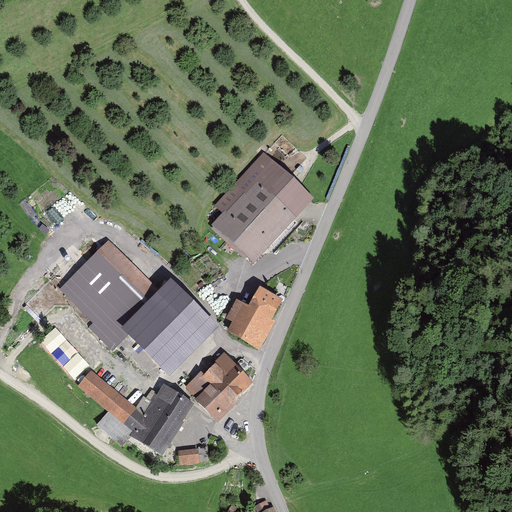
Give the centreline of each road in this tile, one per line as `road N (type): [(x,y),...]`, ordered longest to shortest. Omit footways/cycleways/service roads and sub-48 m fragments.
road 1 (unclassified): [(287,511),(263,449),(269,364),(411,0)]
road 2 (track): [(366,129),(241,0)]
